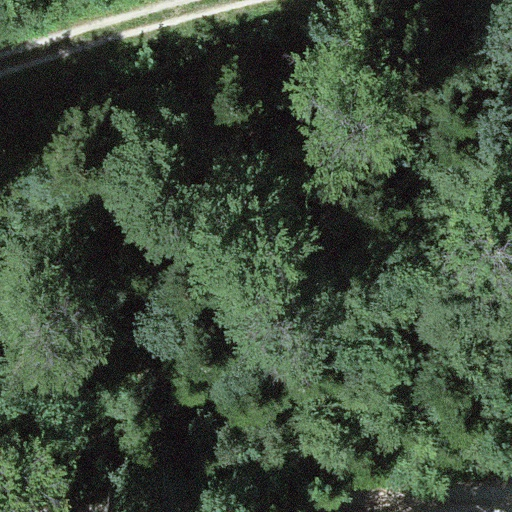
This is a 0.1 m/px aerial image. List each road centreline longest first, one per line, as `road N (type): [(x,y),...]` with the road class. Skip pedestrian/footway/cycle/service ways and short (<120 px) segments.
road 1 (track): [(184,511),(511,497)]
road 2 (track): [(0,68),(229,0)]
